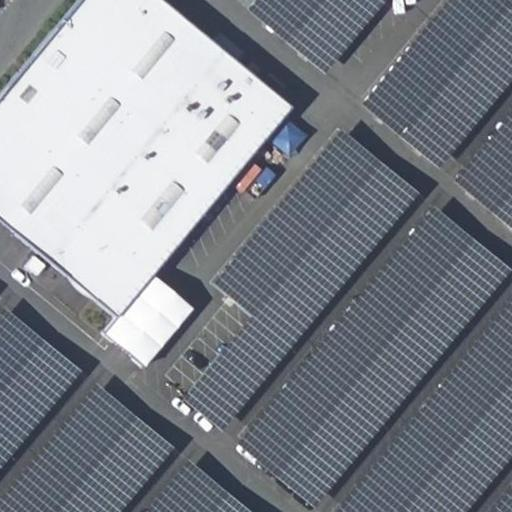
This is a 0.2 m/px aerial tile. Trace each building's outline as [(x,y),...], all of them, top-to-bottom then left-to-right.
[(293,112),(158,0),(85,0),(0,101),(0,224),(117,322),(293,112)] [(237,0),(330,71),(384,0),(237,0)] [(511,0),(444,0),(382,79),(412,102),(406,110),(422,122),(430,112),(438,119),(429,130),(416,120),(408,130),(461,172),(458,177),(502,211),(511,198),(511,0)] [(241,302),(206,416),(173,406),(326,511),(511,511),(511,347),(511,346),(510,347),(503,368),(511,370),(511,385),(510,386),(494,381),(476,342),(473,344),(500,255),(418,199),(424,190),(330,125),(218,287),(241,302)] [(0,511),(255,511),(181,451),(95,380),(39,447),(63,365),(0,312),(0,511)]
